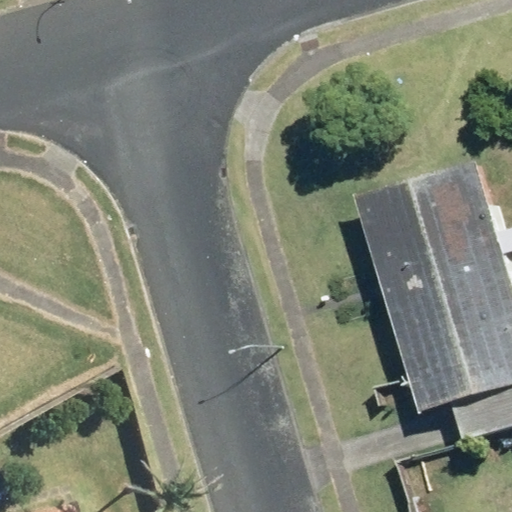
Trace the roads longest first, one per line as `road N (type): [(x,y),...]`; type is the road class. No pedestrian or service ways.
road 1 (residential): [(143,33),(281,511)]
road 2 (residential): [(0,75),(143,33)]
